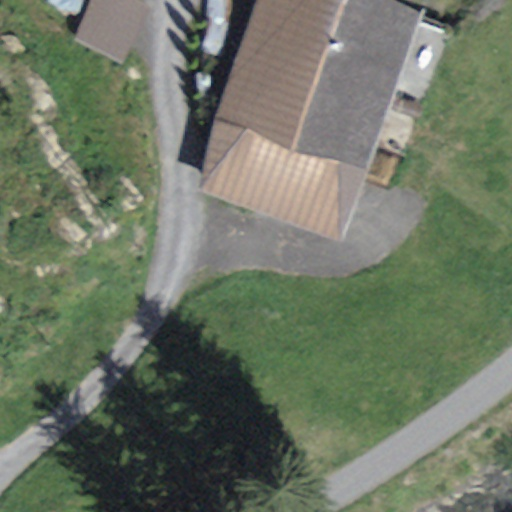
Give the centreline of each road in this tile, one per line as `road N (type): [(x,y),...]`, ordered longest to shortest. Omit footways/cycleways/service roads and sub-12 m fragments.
road 1 (track): [(203,0),(186,60),(185,221),(164,308),(79,407),(0,472)]
road 2 (unclassified): [(511,365),(302,511)]
